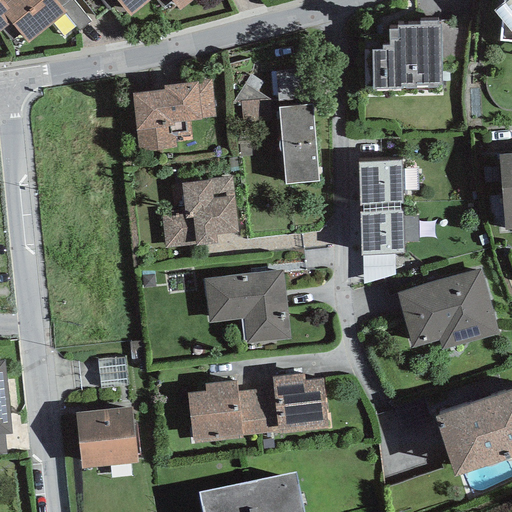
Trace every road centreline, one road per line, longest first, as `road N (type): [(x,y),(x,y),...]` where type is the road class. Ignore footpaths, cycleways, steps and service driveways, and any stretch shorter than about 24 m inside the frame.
road 1 (residential): [(10,79),(54,511)]
road 2 (residential): [(356,0),(151,53),(10,79)]
